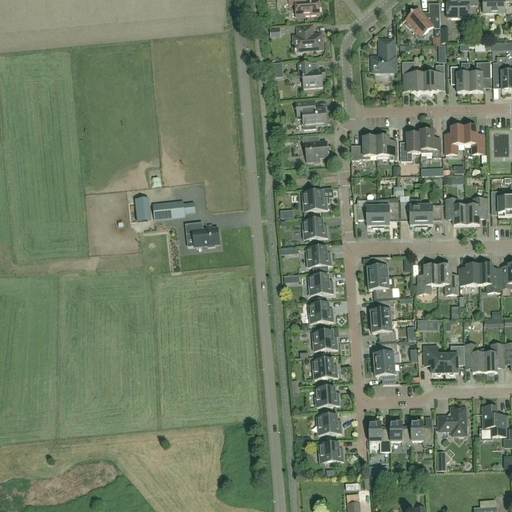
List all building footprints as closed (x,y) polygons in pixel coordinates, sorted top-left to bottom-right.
[(295,7),(296,20),(305,19),(305,17),(320,16),(318,0),(306,1),(305,0),(288,0),(289,7),(295,7)] [(450,0),(451,3),(447,3),(447,20),(470,19),(469,7),(477,7),(477,0),(450,0)] [(511,3),(511,0),(483,0),(483,16),(505,15),(504,3),(511,3)] [(418,11),(406,21),(408,24),(405,26),(410,31),(413,29),(421,39),(433,29),(435,31),(440,31),(440,20),(439,6),(429,6),(429,16),(427,17),(424,17),(418,11)] [(312,28),(297,29),(298,38),(293,38),(294,44),(292,45),(293,50),(295,51),(295,53),(297,53),(298,54),(303,54),(304,52),(323,51),(321,36),(313,37),(312,28)] [(380,59),(372,59),(372,74),(396,74),(396,59),(395,59),(394,42),(379,42),(380,59)] [(506,65),(504,65),(504,60),(497,60),(497,65),(493,65),(493,81),(501,81),(502,93),(511,92),(511,73),(506,74),(506,65)] [(415,76),(415,64),(402,64),(403,94),(411,94),(411,95),(415,95),(417,98),(420,95),(424,95),(423,76),(415,76)] [(312,73),(311,65),(298,66),(299,79),(303,79),(304,90),(322,89),(322,81),(325,81),(324,72),(312,73)] [(461,69),(451,69),(451,87),(457,87),(457,95),(470,95),(469,76),(469,65),(461,66),(461,69)] [(477,76),(469,76),(470,95),(482,95),(482,81),(491,80),(490,65),(476,65),(477,76)] [(430,76),(423,76),(424,95),(428,95),(430,97),(433,95),(437,95),(437,93),(445,93),(444,67),(436,68),(436,73),(430,73),(430,76)] [(315,111),(314,104),(296,106),(297,117),(298,122),(302,122),(303,133),(317,132),(316,129),(326,128),(326,122),(325,110),(315,111)] [(464,147),(464,129),(451,130),(451,137),(445,137),(445,157),(457,157),(457,147),(464,147)] [(477,129),(464,129),(464,147),(471,147),(471,156),(484,156),(484,137),(477,137),(477,129)] [(421,152),(421,155),(433,155),(433,160),(441,160),(440,141),(433,141),(433,133),(420,133),(420,136),(420,152),(421,152)] [(378,139),(376,139),(377,158),(389,158),(390,163),(397,163),(396,143),(389,144),(389,139),(387,139),(387,136),(378,136),(378,139)] [(420,136),(407,137),(407,145),(400,145),(401,164),(412,164),(412,155),(421,155),(421,152),(420,152),(420,136)] [(319,138),(302,139),(303,146),(305,146),(307,164),(320,162),(319,160),(328,159),(327,144),(320,144),(319,138)] [(377,158),(376,139),(363,140),(363,148),(351,148),(352,163),(359,163),(359,162),(370,161),(370,158),(377,158)] [(323,193),(302,195),(304,214),(309,214),(323,213),(328,213),(328,208),(327,208),(327,200),(324,200),(323,193)] [(511,219),(511,199),(503,200),(503,194),(491,194),(492,207),(498,207),(498,219),(511,219)] [(186,199),(186,222),(203,223),(203,199),(186,199)] [(409,205),(400,205),(400,222),(410,221),(410,228),(415,228),(415,230),(421,229),(421,208),(421,201),(409,202),(409,205)] [(466,209),(467,228),(480,228),(479,222),(488,221),(488,201),(473,201),(474,208),(466,209)] [(366,203),(366,209),(357,209),(357,222),(367,222),(367,229),(372,229),(372,231),(378,230),(378,203),(378,202),(366,203)] [(400,222),(400,205),(389,205),(389,202),(378,203),(378,230),(385,230),(385,229),(390,229),(389,222),(400,222)] [(467,228),(466,209),(459,209),(459,202),(446,202),(447,222),(453,222),(454,228),(467,228)] [(155,222),(185,218),(183,203),(154,206),(155,222)] [(421,208),(421,229),(428,229),(428,228),(433,228),(433,221),(442,220),(442,207),(432,208),(432,207),(421,208)] [(323,222),(303,223),(304,242),(323,241),(328,241),(328,236),(327,228),(324,228),(323,222)] [(218,230),(200,232),(199,225),(185,226),(186,237),(193,236),(194,249),(208,248),(208,250),(215,249),(215,247),(220,246),(218,230)] [(328,256),(327,249),(306,251),(308,270),(328,268),(328,269),(332,268),(332,264),(331,264),(331,256),(328,256)] [(377,260),(373,260),(374,270),(367,270),(368,275),(366,275),(366,282),(388,280),(387,269),(386,260),(377,260)] [(511,263),(510,264),(510,267),(508,267),(509,272),(507,273),(502,273),(502,291),(510,291),(510,286),(511,286),(511,263)] [(479,268),(480,288),(487,287),(487,295),(500,295),(500,271),(493,271),(492,267),(479,268)] [(438,269),(438,288),(445,288),(446,297),(458,297),(458,280),(452,280),(451,278),(451,268),(438,269)] [(480,288),(479,268),(466,268),(467,271),(460,271),(460,288),(480,288)] [(438,288),(438,269),(425,269),(425,282),(418,282),(418,297),(431,296),(431,288),(438,288)] [(329,277),(308,279),(310,298),(329,296),(329,297),(334,296),(334,291),(333,291),(333,283),(330,284),(329,277)] [(388,280),(366,282),(367,288),(369,288),(369,293),(376,292),(376,301),(393,300),(392,292),(395,292),(394,281),(393,280),(388,280)] [(370,325),(391,323),(391,313),(394,312),(393,302),(377,304),(377,313),(370,313),(371,318),(369,318),(370,325)] [(309,307),(310,326),(330,324),(330,325),(334,324),(334,320),(333,312),(330,312),(329,305),(309,307)] [(391,323),(370,325),(370,331),(372,331),(372,336),(379,335),(380,344),(396,343),(395,333),(392,333),(391,323)] [(333,333),(312,335),(314,354),(333,352),(333,353),(338,352),(338,347),(337,347),(337,339),(334,340),(333,333)] [(373,368),(395,366),(394,356),(397,356),(397,345),(380,347),(380,356),(374,356),(374,361),(372,361),(373,368)] [(505,371),(504,347),(491,347),(491,356),(485,356),(485,352),(484,352),(485,375),(487,375),(489,377),(493,377),(495,375),(497,375),(497,371),(505,371)] [(465,367),(464,348),(451,349),(451,357),(444,357),(445,376),(448,376),(449,377),(451,378),(453,377),(455,376),(458,376),(458,368),(459,366),(464,366),(464,367),(465,367)] [(485,375),(484,352),(478,352),(478,348),(464,348),(465,367),(465,371),(473,371),(473,375),(475,375),(477,377),(481,377),(482,375),(485,375)] [(445,376),(444,357),(438,357),(438,349),(424,349),(425,368),(432,368),(432,376),(435,376),(436,378),(439,378),(440,378),(442,376),(445,376)] [(333,361),(313,363),(314,382),(333,380),(333,381),(338,380),(338,375),(337,367),(334,368),(333,361)] [(395,377),(395,366),(373,368),(373,374),(375,374),(375,379),(382,378),(383,387),(396,387),(395,377)] [(335,389),(315,391),(316,410),(335,408),(335,409),(340,408),(340,403),(339,395),(336,396),(335,389)] [(483,409),(483,431),(479,431),(480,443),(492,443),(492,439),(506,439),(506,418),(497,418),(497,408),(495,405),(492,406),(490,408),(490,409),(483,409)] [(451,418),(438,419),(439,434),(452,433),(452,438),(457,438),(459,440),(463,440),(465,438),(467,438),(467,436),(468,434),(468,430),(467,429),(466,410),(451,410),(451,418)] [(337,417),(317,418),(318,438),(338,436),(342,436),(342,431),(341,423),(338,424),(337,417)] [(412,430),(411,430),(402,431),(402,424),(402,422),(395,422),(395,424),(390,424),(390,431),(391,431),(391,444),(402,444),(402,447),(412,447),(412,444),(412,430)] [(412,444),(423,444),(423,447),(433,447),(433,430),(423,430),(423,423),(423,422),(416,422),(416,424),(411,424),(411,430),(412,430),(412,444)] [(391,431),(390,431),(381,431),(381,424),(381,423),(374,423),(374,425),(369,425),(370,445),(381,444),(381,448),(380,448),(380,455),(391,455),(391,448),(391,444),(391,431)] [(339,445),(319,446),(320,466),(339,464),(344,464),(344,459),(343,451),(340,451),(339,445)] [(445,455),(437,455),(437,474),(447,474),(447,466),(451,463),(451,461),(445,455)] [(480,504),(480,510),(474,511),(473,511),(496,511),(496,509),(495,502),(480,504)]
